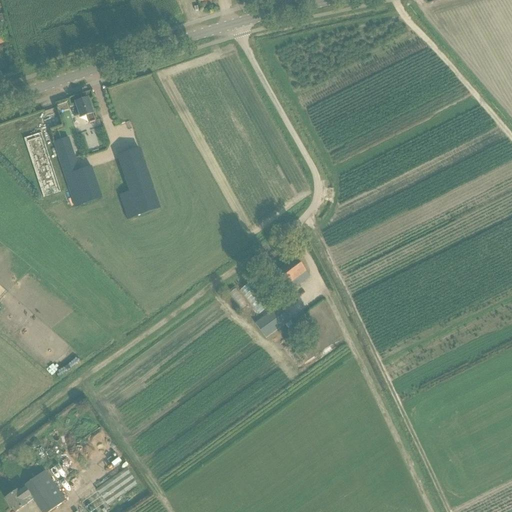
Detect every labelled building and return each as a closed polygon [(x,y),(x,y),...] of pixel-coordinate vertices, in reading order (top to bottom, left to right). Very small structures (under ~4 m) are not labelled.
[(75,103),(78,113),(80,119),(87,117),(89,123),(95,121),(93,115),(91,109),(88,99),(75,103)] [(78,133),(85,152),(103,146),(97,127),(78,133)] [(24,139),(27,148),(43,197),(60,191),(44,143),(41,133),(24,139)] [(54,143),(75,207),(102,198),(93,168),(78,173),(73,159),(75,158),(68,138),(54,143)] [(141,151),(117,159),(136,217),(160,209),(141,151)] [(309,277),(301,266),(295,258),(265,281),(276,294),(288,285),(292,290),(309,277)] [(255,283),(243,293),(262,317),(275,306),(255,283)] [(265,339),(285,325),(288,329),(293,326),(285,315),(279,306),(255,324),(261,332),(265,339)] [(126,469),(81,500),(89,511),(98,511),(138,485),(126,469)] [(45,472),(23,487),(25,489),(19,493),(17,491),(5,499),(14,511),(16,511),(33,500),(41,511),(50,511),(65,501),(45,472)]
